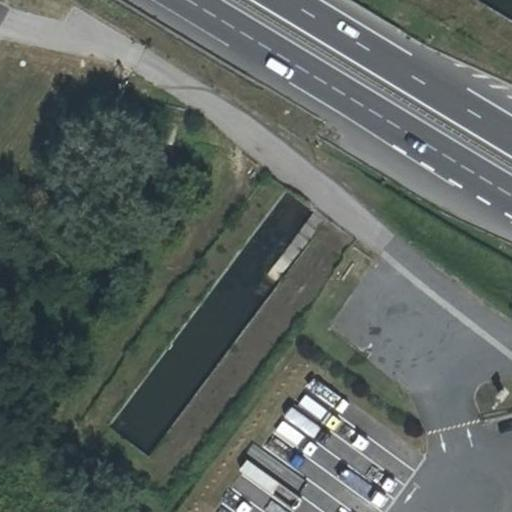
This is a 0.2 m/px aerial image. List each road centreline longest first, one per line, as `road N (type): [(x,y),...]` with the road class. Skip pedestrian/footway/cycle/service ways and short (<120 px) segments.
road 1 (residential): [(511,340),(445,297),(232,124),(139,65),(86,39),(7,27)]
road 2 (motorway): [(186,0),(511,194)]
road 3 (motorway): [(511,135),(284,0)]
